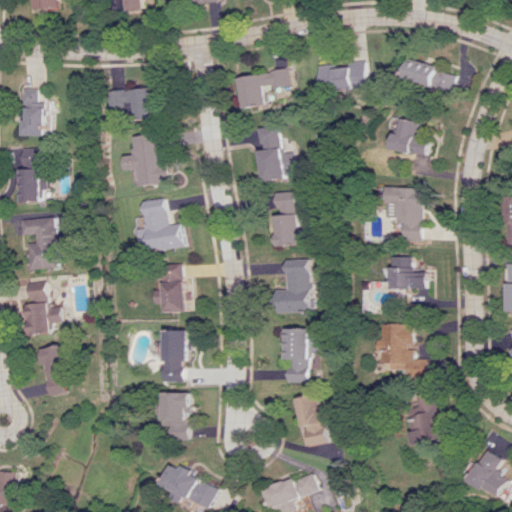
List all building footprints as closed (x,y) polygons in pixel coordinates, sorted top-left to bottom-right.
[(65,9),(64,0),(39,0),(39,9),(65,9)] [(132,0),(133,11),(151,10),(150,0),(132,0)] [(455,89),(459,74),(441,69),(443,66),(415,58),(410,76),(455,89)] [(327,65),(328,89),(372,87),(371,60),(359,61),(359,67),(341,68),(341,64),(327,65)] [(247,77),(253,107),(275,103),(272,88),(296,83),(293,68),(247,77)] [(165,117),(162,86),(115,91),(117,108),(138,106),(140,120),(165,117)] [(52,102),(44,102),(45,88),(27,88),(26,135),(51,135),(52,102)] [(428,120),(407,117),(403,150),(435,154),(438,138),(426,137),(428,120)] [(288,125),(268,127),(273,180),(295,178),(294,166),(304,165),(303,151),(291,152),(288,125)] [(132,155),(134,169),(147,168),(149,186),(180,182),(178,161),(173,161),(171,147),(178,147),(176,131),(141,135),(143,154),(132,155)] [(24,168),(25,201),(48,201),(47,189),(54,189),(54,175),(46,175),(46,147),(26,147),(27,168),(24,168)] [(430,187),(394,186),(393,216),(407,217),(406,239),(428,240),(430,187)] [(284,245),(306,244),(303,190),(284,192),(285,214),(282,215),(284,245)] [(192,246),(189,223),(178,224),(175,197),(153,200),(156,226),(147,227),(149,241),(156,240),(158,250),(192,246)] [(32,242),(33,268),(63,267),(62,245),(70,245),(70,235),(62,235),(61,217),(27,218),(28,233),(41,233),(42,241),(32,242)] [(398,256),(398,289),(431,288),(431,271),(422,271),(421,256),(398,256)] [(315,311),(313,266),(301,266),(301,259),(290,259),(291,288),(282,289),(282,312),(315,311)] [(191,311),(190,262),(170,263),(171,289),(162,289),(163,302),(172,302),(172,311),(191,311)] [(36,334),(59,333),(58,322),(70,321),(69,306),(56,306),(55,300),(53,301),(52,281),(33,282),(36,334)] [(418,323),(386,323),(386,339),(382,339),(382,350),(386,350),(387,363),(395,363),(395,369),(412,369),(412,375),(431,375),(431,358),(417,358),(417,346),(418,346),(418,323)] [(312,381),(312,350),(320,350),(321,340),(313,340),(313,328),(290,327),(290,358),(295,358),(294,381),(312,381)] [(194,329),(172,329),(170,381),(190,381),(191,361),(193,361),(194,329)] [(48,348),(56,394),(78,390),(70,344),(48,348)] [(419,394),(423,412),(414,414),(420,443),(449,437),(440,389),(419,394)] [(194,406),(196,406),(196,391),(170,392),(171,436),(194,436),(194,406)] [(332,442),(322,393),(302,397),(312,446),(332,442)] [(473,481),(505,496),(511,481),(511,477),(499,471),(505,458),(488,449),(473,481)] [(218,507),(227,488),(200,476),(202,471),(182,462),(171,485),(182,490),(179,497),(188,502),(191,495),(218,507)] [(24,470),(3,471),(3,477),(0,476),(0,511),(17,511),(17,503),(25,503),(24,470)] [(322,489),(314,471),(271,489),(279,508),(286,505),(289,511),(297,511),(303,510),(298,499),(322,489)]
